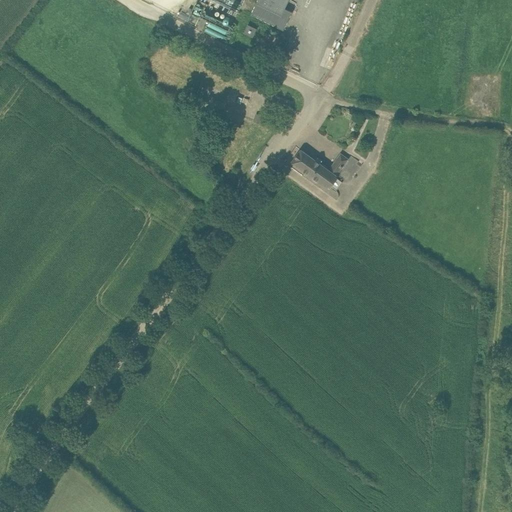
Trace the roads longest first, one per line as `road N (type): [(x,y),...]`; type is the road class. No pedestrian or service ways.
road 1 (unclassified): [(13,511),(305,117),(312,95)]
road 2 (track): [(474,511),(505,124),(482,123)]
road 3 (unclassified): [(312,95),(132,0)]
road 4 (unclassified): [(482,123),(312,95)]
